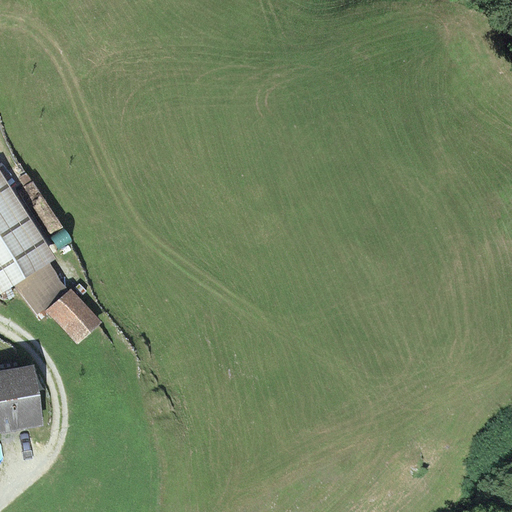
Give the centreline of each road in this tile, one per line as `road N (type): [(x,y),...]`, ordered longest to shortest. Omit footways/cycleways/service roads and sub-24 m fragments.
road 1 (track): [(0,19),(25,21),(48,41),(109,176),(163,249),(243,305),(344,343)]
road 2 (track): [(0,162),(80,296)]
